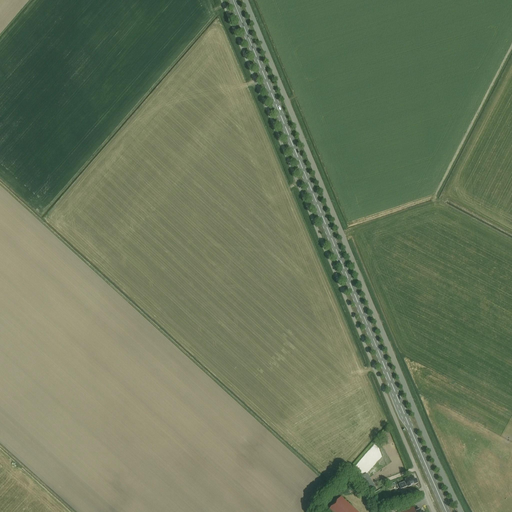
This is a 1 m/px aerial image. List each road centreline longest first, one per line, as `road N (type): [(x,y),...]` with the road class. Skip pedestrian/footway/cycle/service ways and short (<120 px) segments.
road 1 (unclassified): [(461,511),(245,0)]
road 2 (primary): [(446,511),(233,0)]
road 3 (unclassified): [(433,511),(222,0)]
